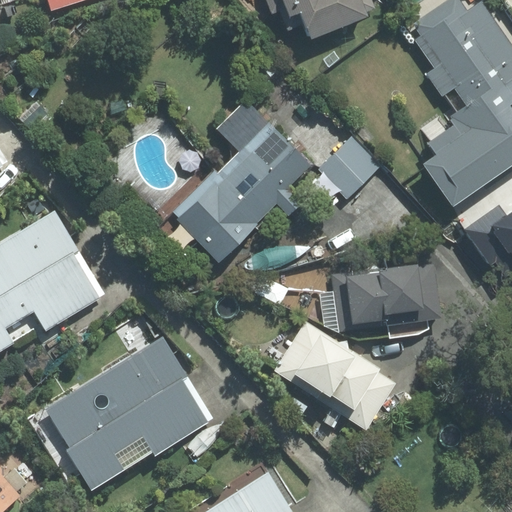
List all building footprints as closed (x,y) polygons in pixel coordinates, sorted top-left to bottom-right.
[(258,0),(264,15),(271,13),(279,34),(292,29),(297,45),(372,12),(366,0),(258,0)] [(425,157),(407,167),(439,212),(511,159),(511,121),(503,108),(511,102),(511,40),(483,0),(477,0),(461,13),(452,0),(446,0),(404,27),(435,69),(420,76),(436,101),(449,89),(459,109),(414,141),(425,157)] [(303,167),(239,101),(207,132),(229,154),(164,217),(207,260),(303,167)] [(379,166),(348,136),(310,170),(339,200),(379,166)] [(0,352),(97,297),(47,212),(0,239),(0,352)] [(432,265),(326,275),(331,330),(437,320),(432,265)] [(392,384),(300,320),(268,373),(356,433),(392,384)] [(208,421),(158,338),(30,412),(78,496),(208,421)] [(278,511),(257,477),(200,511),(278,511)] [(0,510),(13,499),(0,484),(0,510)]
